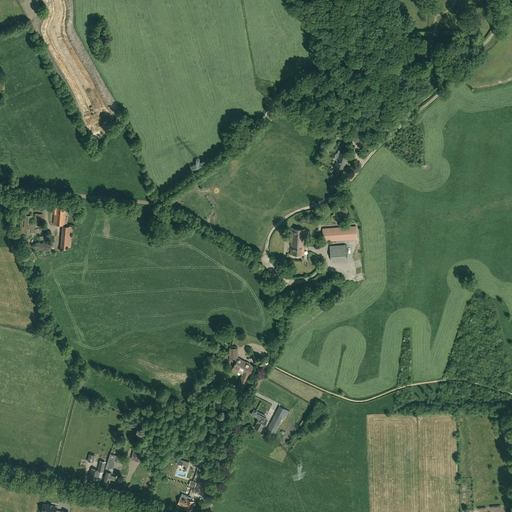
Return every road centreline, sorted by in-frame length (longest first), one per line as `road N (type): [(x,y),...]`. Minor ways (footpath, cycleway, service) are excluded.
road 1 (track): [(264,262),(273,228),(347,184),(469,56)]
road 2 (track): [(207,511),(247,402),(281,343),(282,307),(264,262)]
road 3 (unclassified): [(158,511),(0,472)]
road 4 (track): [(264,262),(157,203)]
